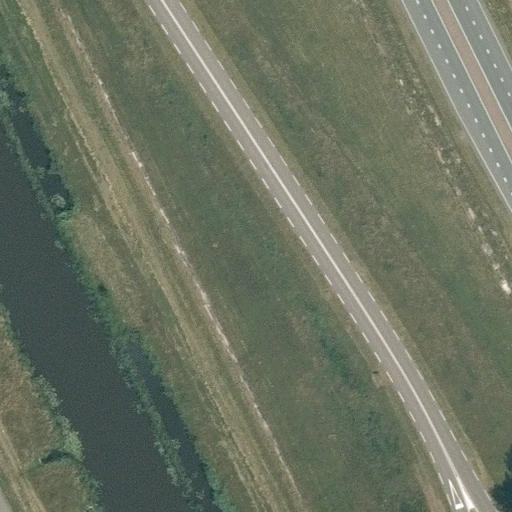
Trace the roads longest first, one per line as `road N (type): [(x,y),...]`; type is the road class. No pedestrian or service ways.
road 1 (trunk): [(163,0),(393,357),(471,511)]
road 2 (trunk): [(422,0),(511,181)]
road 3 (trunk): [(511,118),(453,0)]
